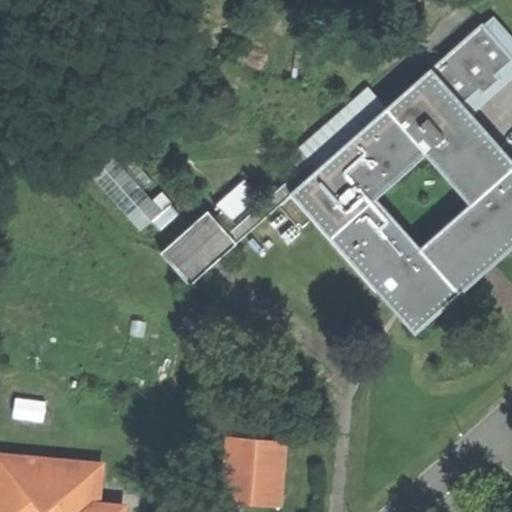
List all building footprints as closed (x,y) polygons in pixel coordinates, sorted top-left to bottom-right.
[(476,278),(495,260),(511,245),(511,160),(470,114),(511,77),(511,34),(495,15),(432,70),(431,70),(387,108),(375,94),(306,155),(310,159),(227,232),(208,210),(161,252),(189,284),(235,243),(293,193),(392,306),(407,322),(415,331),(476,278)] [(105,147),(84,166),(140,230),(151,221),(159,230),(179,213),(170,203),(171,202),(161,191),(152,199),(143,189),(152,181),(124,149),(114,158),(105,147)] [(222,205),(236,219),(261,194),(247,179),(222,205)] [(284,444),(229,439),(225,500),(279,505),(284,444)] [(112,511),(95,510),(76,509),(78,495),(96,497),(99,470),(0,460),(0,511),(112,511)] [(95,510),(96,497),(78,495),(76,509),(95,510)]
